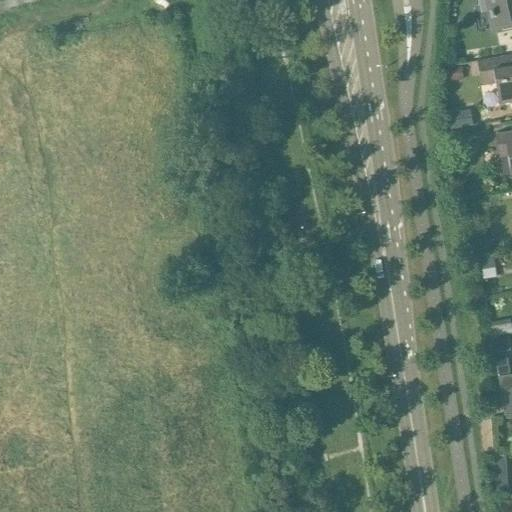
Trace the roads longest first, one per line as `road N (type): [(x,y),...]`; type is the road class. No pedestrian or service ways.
road 1 (tertiary): [(322,0),(403,376)]
road 2 (tertiary): [(403,376),(399,300),(352,0)]
